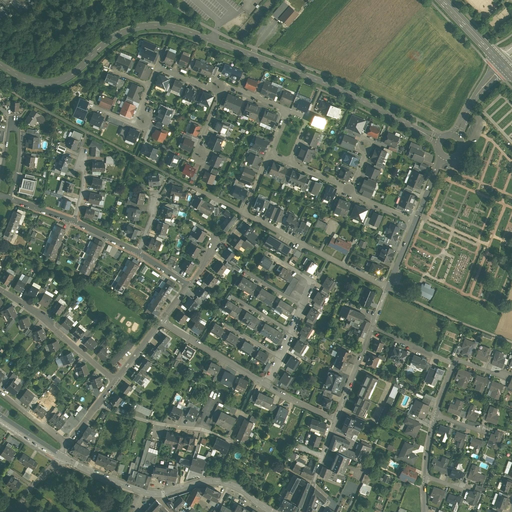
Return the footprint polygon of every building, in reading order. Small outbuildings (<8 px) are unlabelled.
[(23,8),(14,0),(1,0),(4,3),(7,5),(10,2),(20,11),(23,8)] [(14,0),(23,8),(26,5),(20,0),(14,0)] [(284,1),(272,15),(279,22),(281,20),(279,19),(290,7),(284,1)] [(290,7),(279,19),(281,20),(287,26),(298,14),(290,7)] [(155,46),(144,41),(141,47),(145,49),(142,56),(145,57),(152,60),(153,60),(156,53),(152,52),(155,46)] [(166,57),(164,61),(171,64),(175,54),(168,51),(166,57)] [(189,58),(182,55),(180,59),(178,63),(185,66),(189,58)] [(130,61),(119,56),(115,66),(117,67),(117,68),(123,70),(126,71),(127,68),(130,61)] [(204,64),(196,61),(193,69),(201,73),(204,64)] [(147,65),(139,62),(137,66),(141,67),(139,72),(138,76),(145,79),(147,79),(150,71),(150,69),(146,68),(147,65)] [(213,68),(204,64),(201,73),(209,76),(213,68)] [(233,68),(225,65),(222,73),(230,76),(233,68)] [(242,71),(233,68),(230,76),(238,80),(242,71)] [(119,78),(107,73),(104,81),(108,82),(108,83),(112,85),(112,84),(116,86),(119,78)] [(169,79),(160,76),(156,84),(165,88),(165,87),(169,79)] [(124,81),(119,78),(116,86),(115,87),(121,89),(124,81)] [(257,82),(248,79),(245,87),(254,90),(255,87),(257,82)] [(182,84),(175,80),(173,84),(171,89),(172,89),(179,92),(182,84)] [(271,85),(264,83),(261,89),(260,93),(266,96),(271,85)] [(132,84),(128,95),(134,98),(138,100),(139,97),(142,91),(141,91),(142,88),(132,84)] [(271,85),(266,96),(273,98),(274,95),(277,88),(271,85)] [(189,90),(187,89),(186,89),(183,98),(185,99),(189,101),(192,102),(196,92),(193,91),(194,90),(190,88),(189,90)] [(284,91),(281,98),(279,101),(289,105),(293,95),(284,91)] [(213,96),(203,92),(203,94),(199,102),(199,104),(204,106),(205,104),(209,105),(213,96)] [(226,99),(223,106),(230,108),(235,97),(228,94),(226,99)] [(113,101),(103,97),(103,96),(99,105),(109,109),(111,104),(113,101)] [(235,97),(230,108),(233,109),(237,111),(239,107),(242,100),(235,97)] [(88,102),(80,99),(78,105),(79,105),(86,108),(88,102)] [(298,104),(297,108),(306,112),(310,103),(300,99),(298,104)] [(19,102),(11,102),(10,105),(11,105),(11,111),(18,112),(19,102)] [(132,105),(125,102),(120,113),(130,118),(131,115),(132,115),(134,109),(135,106),(132,105)] [(256,107),(251,105),(251,104),(249,103),(248,103),(245,111),(243,115),(255,119),(255,120),(257,116),(260,108),(259,107),(257,107),(256,107)] [(340,109),(325,103),(322,110),(321,112),(336,118),(340,109)] [(86,108),(79,105),(77,111),(75,110),(73,115),(79,118),(79,117),(84,119),(87,110),(86,109),(86,108)] [(173,111),(162,106),(161,107),(160,109),(159,113),(170,117),(173,111)] [(40,115),(33,110),(25,121),(30,124),(33,126),(36,120),(42,123),(44,119),(39,116),(40,115)] [(268,111),(266,110),(265,111),(262,118),(260,122),(261,122),(272,127),(274,123),(277,116),(277,115),(275,114),(274,114),(268,112),(268,111)] [(97,115),(94,113),(91,119),(90,119),(89,122),(89,123),(92,124),(93,124),(99,126),(102,120),(103,117),(100,116),(99,116),(97,115)] [(170,117),(159,113),(158,116),(157,116),(156,118),(156,119),(168,124),(170,117)] [(326,120),(314,115),(311,123),(315,125),(323,128),(326,120)] [(365,121),(352,115),(347,128),(353,131),(355,131),(356,129),(361,131),(365,121)] [(221,123),(216,121),(213,128),(226,134),(229,126),(221,123)] [(192,123),(188,132),(193,134),(196,136),(198,133),(200,130),(199,129),(200,127),(194,124),(192,123)] [(379,130),(370,126),(368,132),(367,134),(376,138),(379,130)] [(129,131),(122,128),(119,134),(122,136),(123,138),(135,142),(135,141),(137,141),(137,139),(137,137),(139,132),(135,130),(135,131),(130,129),(129,131)] [(315,132),(309,129),(307,135),(318,139),(320,134),(315,132)] [(165,134),(156,130),(155,133),(153,133),(154,135),(153,138),(162,142),(163,139),(165,138),(164,136),(165,134)] [(399,137),(388,133),(384,143),(395,147),(396,144),(397,144),(398,144),(399,142),(398,141),(397,141),(399,137)] [(318,139),(307,135),(304,140),(310,143),(315,145),(318,139)] [(346,136),(344,135),(340,145),(352,149),(356,140),(354,139),(346,136)] [(38,137),(33,136),(33,137),(29,136),(28,142),(26,142),(26,147),(35,148),(36,144),(37,144),(38,137)] [(215,137),(212,136),(211,139),(210,139),(208,142),(209,142),(208,146),(217,150),(218,146),(220,145),(222,140),(215,137)] [(70,137),(66,147),(74,150),(78,141),(70,137)] [(190,141),(185,138),(185,139),(183,144),(185,145),(183,149),(190,151),(192,147),(193,147),(192,145),(194,142),(190,141)] [(261,140),(256,138),(254,143),(253,147),(257,149),(263,151),(264,147),(265,148),(267,142),(261,140)] [(102,146),(92,140),(89,145),(92,147),(92,152),(91,156),(94,156),(94,157),(98,157),(98,149),(100,149),(102,146)] [(313,151),(302,146),(300,152),(311,156),(313,151)] [(157,150),(150,147),(149,148),(147,148),(144,154),(151,157),(152,158),(153,159),(155,158),(156,155),(155,154),(157,150)] [(383,150),(376,148),(375,150),(374,150),(374,152),(375,155),(384,158),(386,152),(383,150)] [(418,150),(411,148),(409,152),(411,152),(409,157),(421,162),(423,157),(422,156),(423,153),(418,150)] [(311,156),(300,152),(297,157),(309,162),(311,156)] [(174,155),(169,153),(165,162),(170,164),(169,164),(175,166),(176,163),(178,162),(178,161),(178,159),(179,157),(174,155)] [(64,155),(62,154),(59,161),(68,165),(69,162),(70,163),(71,158),(64,155)] [(250,154),(249,156),(248,157),(248,159),(247,162),(256,165),(258,163),(259,162),(258,160),(260,157),(255,156),(250,154)] [(355,157),(346,154),(346,155),(344,156),(345,160),(345,162),(353,165),(354,163),(355,162),(356,162),(358,159),(355,157)] [(31,156),(26,155),(25,165),(33,166),(35,157),(31,156)] [(218,157),(213,155),(211,160),(210,160),(209,162),(210,164),(213,165),(213,166),(215,167),(217,166),(217,167),(221,159),(221,158),(218,157)] [(384,158),(375,155),(373,156),(372,156),(371,157),(372,158),(371,160),(377,163),(381,165),(381,164),(384,158)] [(68,165),(59,161),(56,168),(62,171),(66,172),(67,168),(67,167),(68,165)] [(104,163),(93,163),(93,162),(92,162),(92,171),(103,171),(103,172),(104,172),(104,163)] [(271,167),(269,173),(276,176),(280,166),(273,163),(271,167)] [(428,166),(421,163),(419,169),(426,172),(428,166)] [(195,169),(186,165),(183,172),(192,176),(193,173),(195,169)] [(286,168),(280,166),(276,176),(282,178),(284,175),(286,168)] [(373,168),(368,166),(366,170),(367,170),(365,174),(377,179),(380,171),(373,168)] [(349,170),(342,167),(340,172),(338,172),(338,175),(338,176),(338,177),(347,180),(351,171),(349,170)] [(219,171),(212,168),(210,174),(215,176),(216,177),(219,171)] [(249,170),(245,168),(242,174),(252,178),(255,172),(249,170)] [(300,174),(293,171),(290,177),(288,182),(295,185),(300,174)] [(418,173),(413,171),(410,177),(421,182),(422,179),(423,178),(424,176),(424,175),(418,173)] [(210,174),(209,173),(205,175),(204,175),(203,176),(204,177),(203,180),(210,183),(211,182),(212,181),(215,176),(210,174)] [(252,178),(242,174),(239,181),(244,183),(250,185),(252,178)] [(300,174),(295,185),(302,188),(304,183),(306,177),(300,174)] [(158,175),(148,176),(149,185),(159,185),(159,181),(159,180),(158,175)] [(421,182),(410,177),(407,184),(408,184),(414,186),(418,188),(419,188),(420,186),(420,185),(421,182)] [(33,195),(37,181),(34,180),(25,178),(23,178),(22,185),(20,184),(19,192),(33,195)] [(100,180),(93,178),(92,183),(91,187),(100,189),(102,180),(100,180)] [(375,185),(367,181),(364,180),(362,186),(373,190),(375,185)] [(74,184),(66,181),(63,190),(71,193),(74,184)] [(319,184),(315,182),(312,188),(311,193),(317,195),(319,191),(322,183),(319,182),(319,184)] [(182,188),(172,186),(170,195),(169,199),(174,200),(175,195),(179,196),(179,198),(181,199),(182,193),(181,193),(182,188)] [(242,188),(237,186),(233,196),(243,200),(247,190),(242,188)] [(328,186),(327,187),(326,188),(325,190),(326,191),(323,198),(330,201),(332,196),(333,196),(336,189),(328,186)] [(373,190),(362,186),(360,191),(362,192),(371,196),(373,190)] [(145,193),(134,190),(132,201),(131,201),(136,202),(140,203),(141,200),(143,200),(145,193)] [(410,194),(404,192),(401,198),(412,203),(414,200),(416,197),(410,194)] [(99,195),(90,193),(89,197),(90,198),(89,202),(93,203),(99,204),(100,200),(101,200),(101,196),(102,196),(99,195)] [(333,196),(332,196),(330,201),(328,205),(333,207),(333,205),(336,199),(337,197),(333,196)] [(197,197),(197,198),(196,200),(193,207),(199,210),(203,201),(204,201),(203,200),(202,199),(202,198),(201,197),(200,197),(199,198),(199,197),(198,197),(197,197)] [(71,201),(62,198),(62,199),(61,198),(59,206),(69,209),(71,201)] [(264,200),(257,198),(253,208),(256,209),(258,210),(259,209),(260,208),(261,209),(262,206),(265,201),(264,200)] [(412,203),(401,198),(399,204),(399,205),(404,207),(410,209),(412,206),(411,205),(412,203)] [(349,203),(339,199),(339,200),(336,206),(334,211),(344,215),(347,209),(349,203)] [(199,210),(209,216),(213,207),(204,201),(203,201),(199,210)] [(177,210),(173,210),(174,207),(171,207),(165,205),(164,207),(163,206),(160,216),(165,217),(169,218),(171,214),(176,215),(177,211),(177,210)] [(355,205),(351,217),(362,221),(364,215),(365,214),(367,209),(363,207),(362,208),(355,205)] [(267,216),(273,219),(277,208),(271,206),(270,209),(267,216)] [(91,209),(87,208),(84,216),(92,219),(95,211),(91,209)] [(135,208),(132,208),(131,208),(130,213),(129,212),(127,217),(138,220),(140,210),(135,208)] [(277,208),(273,219),(279,221),(282,214),(283,211),(277,208)] [(236,218),(226,210),(223,214),(227,217),(220,227),(226,232),(236,218)] [(381,216),(374,213),(372,219),(370,223),(377,226),(381,216)] [(284,224),(287,226),(286,227),(291,229),(295,222),(297,218),(292,216),(292,217),(289,216),(287,218),(284,224)] [(164,223),(158,221),(155,232),(159,233),(160,231),(165,233),(167,228),(168,225),(168,224),(164,223)] [(300,225),(297,223),(293,231),(298,233),(298,231),(300,232),(300,233),(304,235),(308,226),(306,225),(306,224),(302,221),(300,225)] [(326,225),(318,221),(314,228),(317,230),(322,232),(326,225)] [(245,223),(240,231),(247,237),(251,232),(253,229),(245,223)] [(388,230),(398,234),(398,233),(397,233),(399,228),(391,224),(388,230)] [(62,228),(57,226),(55,232),(63,235),(65,229),(62,228)] [(133,228),(130,227),(128,232),(127,236),(135,239),(137,234),(139,235),(141,231),(133,228)] [(193,236),(192,236),(196,238),(196,239),(199,241),(201,242),(204,238),(202,237),(205,232),(203,230),(198,227),(198,228),(193,236)] [(14,232),(6,229),(4,234),(9,236),(12,237),(14,232)] [(398,234),(388,230),(386,236),(389,238),(395,240),(398,234)] [(63,235),(55,232),(53,237),(61,241),(63,235)] [(251,232),(247,237),(248,237),(249,237),(253,240),(257,236),(251,232)] [(282,242),(283,240),(270,232),(263,242),(271,247),(272,245),(278,248),(282,242)] [(196,238),(192,236),(193,236),(190,235),(188,238),(192,241),(197,244),(199,241),(196,239),(196,238)] [(244,242),(236,236),(230,244),(238,249),(241,245),(244,242)] [(61,241),(53,237),(50,243),(58,246),(61,241)] [(253,240),(249,237),(248,237),(247,240),(254,245),(256,242),(253,240)] [(336,240),(332,237),(328,246),(332,248),(333,247),(346,254),(351,245),(345,242),(337,238),(336,240)] [(395,240),(389,238),(387,243),(395,246),(397,241),(395,240)] [(161,243),(151,239),(148,247),(158,251),(161,243)] [(254,245),(247,240),(245,242),(244,243),(247,245),(251,248),(254,245)] [(94,242),(91,248),(99,251),(102,246),(101,246),(94,242)] [(291,248),(282,242),(278,248),(277,250),(286,256),(291,248)] [(58,246),(50,243),(48,249),(56,252),(58,246)] [(196,246),(192,244),(186,253),(195,258),(200,249),(196,246)] [(386,246),(383,245),(383,246),(381,252),(391,256),(392,253),(393,250),(386,246)] [(99,251),(91,248),(88,254),(96,257),(99,251)] [(56,252),(48,249),(45,255),(53,258),(56,252)] [(228,249),(225,252),(224,252),(221,255),(228,260),(229,262),(230,260),(235,254),(228,249)] [(302,253),(297,249),(294,254),(293,255),(299,258),(302,253)] [(391,256),(381,252),(378,258),(381,259),(388,262),(389,259),(390,259),(391,256)] [(96,257),(88,254),(86,259),(94,263),(96,257)] [(272,261),(263,256),(259,264),(267,269),(270,264),(272,261)] [(94,263),(86,259),(83,265),(91,269),(94,263)] [(194,265),(185,260),(180,268),(189,273),(194,265)] [(318,265),(310,260),(304,269),(309,272),(312,274),(318,265)] [(132,261),(131,261),(128,266),(135,271),(138,265),(132,261)] [(224,265),(219,261),(213,269),(221,275),(223,271),(227,267),(224,265)] [(382,267),(372,263),(368,273),(378,276),(382,267)] [(91,269),(83,265),(81,271),(88,274),(91,269)] [(135,271),(128,266),(124,272),(132,276),(135,271)] [(291,273),(282,267),(281,270),(278,275),(286,281),(289,276),(291,273)] [(14,276),(6,272),(1,281),(7,285),(11,279),(12,280),(14,276)] [(132,276),(124,272),(121,277),(129,281),(132,276)] [(210,273),(204,281),(212,287),(218,279),(210,273)] [(26,276),(22,282),(19,280),(14,288),(16,290),(17,289),(21,292),(26,283),(26,282),(29,278),(26,276)] [(129,281),(121,277),(118,282),(125,287),(129,281)] [(249,281),(243,277),(240,281),(237,286),(238,286),(238,285),(245,289),(249,281)] [(299,280),(293,277),(293,278),(290,283),(284,293),(289,296),(299,280)] [(335,282),(327,277),(322,285),(325,287),(330,290),(335,282)] [(212,287),(204,281),(202,284),(211,291),(213,288),(212,287)] [(256,285),(249,281),(245,289),(251,293),(254,289),(256,285)] [(125,287),(118,282),(115,288),(116,289),(121,291),(122,292),(125,287)] [(166,283),(162,288),(169,293),(173,287),(166,283)] [(422,285),(418,293),(429,298),(433,290),(429,289),(424,286),(422,285)] [(38,291),(31,287),(29,291),(26,296),(29,297),(30,296),(34,298),(37,293),(38,291)] [(208,292),(201,287),(198,290),(195,293),(198,296),(203,299),(208,292)] [(169,293),(162,288),(159,293),(166,298),(169,293)] [(268,292),(261,288),(258,292),(256,296),(263,300),(268,292)] [(365,289),(359,302),(369,306),(374,293),(365,289)] [(320,292),(318,291),(313,300),(316,302),(321,305),(326,296),(320,292)] [(275,296),(268,292),(263,300),(270,304),(270,305),(272,301),(275,296)] [(166,298),(159,293),(155,298),(163,303),(166,298)] [(44,295),(44,294),(42,297),(39,303),(47,307),(51,299),(44,295)] [(203,299),(198,296),(196,298),(201,302),(203,304),(205,301),(203,299)] [(163,303),(155,298),(152,304),(159,308),(163,303)] [(194,301),(190,298),(184,305),(192,311),(197,304),(198,304),(194,301)] [(287,304),(280,300),(277,304),(275,308),(282,312),(287,304)] [(234,305),(227,301),(225,305),(223,309),(229,313),(234,305)] [(57,302),(52,310),(59,315),(63,310),(65,307),(58,302),(57,302)] [(159,308),(152,304),(149,309),(156,314),(159,308)] [(293,308),(287,304),(282,312),(288,316),(289,316),(290,314),(293,308)] [(241,309),(234,305),(229,313),(236,317),(239,313),(241,309)] [(8,308),(3,311),(8,320),(17,315),(12,306),(8,308)] [(365,315),(343,306),(339,315),(360,323),(362,319),(363,319),(365,315)] [(70,307),(62,316),(65,318),(72,309),(70,307)] [(312,308),(306,316),(309,318),(314,321),(319,312),(317,311),(312,308)] [(188,316),(181,311),(175,318),(182,324),(188,316)] [(253,316),(246,312),(244,316),(241,320),(242,320),(248,324),(253,316)] [(260,320),(253,316),(248,324),(254,328),(255,328),(257,324),(260,320)] [(27,317),(18,321),(21,328),(30,325),(27,317)] [(73,323),(67,318),(61,324),(68,330),(73,323)] [(363,319),(362,319),(360,323),(358,328),(366,331),(370,322),(363,319)] [(200,323),(196,321),(194,324),(191,328),(199,334),(204,326),(200,323)] [(224,329),(215,323),(210,331),(219,336),(222,332),(224,329)] [(271,327),(265,323),(262,327),(260,331),(260,332),(267,335),(271,327)] [(313,328),(305,324),(300,333),(303,334),(307,337),(313,328)] [(85,332),(78,327),(72,334),(79,339),(80,338),(82,338),(84,335),(83,334),(85,332)] [(278,332),(271,327),(267,335),(273,339),(274,340),(278,332)] [(36,331),(32,332),(33,333),(36,341),(46,338),(42,328),(36,331)] [(366,331),(358,328),(356,334),(363,338),(366,331)] [(238,337),(230,332),(225,340),(234,345),(237,341),(238,337)] [(278,332),(274,340),(273,339),(272,341),(276,343),(280,337),(282,334),(278,332)] [(163,334),(157,341),(161,343),(163,346),(164,345),(166,342),(167,342),(170,339),(163,334)] [(89,338),(87,340),(84,344),(92,350),(95,346),(96,344),(89,338)] [(126,344),(114,357),(110,361),(114,365),(131,348),(134,344),(129,339),(125,343),(126,344)] [(57,340),(49,344),(52,352),(60,348),(57,340)] [(299,340),(298,340),(293,349),(296,350),(301,353),(306,345),(304,343),(299,340)] [(474,343),(465,340),(463,345),(465,345),(462,354),(469,357),(473,349),(475,343),(474,343)] [(253,346),(244,341),(240,349),(248,354),(251,349),(253,347),(253,346)] [(380,343),(376,341),(372,349),(379,352),(380,349),(382,344),(383,343),(380,343)] [(157,348),(154,346),(148,353),(155,358),(158,354),(160,351),(161,351),(157,348)] [(164,350),(159,346),(157,348),(161,351),(160,351),(161,352),(167,356),(169,354),(164,350)] [(194,351),(187,347),(183,353),(183,354),(188,357),(190,358),(194,351)] [(399,349),(394,347),(393,349),(391,349),(390,351),(391,352),(390,354),(392,355),(390,359),(392,359),(393,362),(397,363),(399,362),(402,363),(403,361),(406,352),(402,351),(401,352),(398,351),(399,349)] [(485,347),(482,352),(478,351),(476,357),(484,360),(484,361),(486,362),(488,356),(490,349),(485,347)] [(103,348),(102,349),(97,355),(104,361),(110,354),(103,348)] [(345,351),(339,348),(335,357),(339,359),(347,362),(349,358),(349,359),(351,358),(351,357),(351,355),(350,355),(350,354),(345,352),(345,351)] [(268,355),(259,350),(257,353),(254,358),(263,363),(266,358),(268,355)] [(494,358),(491,364),(493,364),(502,367),(504,361),(500,359),(503,353),(496,351),(494,358)] [(71,353),(61,357),(64,365),(74,360),(71,353)] [(370,355),(366,363),(370,365),(371,366),(372,367),(374,366),(375,367),(377,363),(378,358),(377,358),(370,355)] [(299,361),(292,356),(286,365),(289,367),(294,369),(299,361)] [(421,359),(413,356),(412,358),(411,361),(415,363),(415,365),(415,367),(417,368),(419,367),(423,368),(425,363),(426,359),(421,357),(421,359)] [(144,358),(139,365),(142,368),(145,370),(148,366),(149,367),(151,363),(144,358)] [(336,366),(340,368),(345,370),(348,363),(347,362),(339,359),(336,366)] [(208,367),(207,371),(215,375),(216,375),(220,367),(211,362),(208,367)] [(77,367),(77,368),(78,372),(78,373),(80,372),(81,377),(89,374),(88,369),(87,370),(86,365),(81,366),(77,367)] [(430,368),(429,371),(426,378),(429,380),(428,383),(434,386),(437,378),(440,380),(444,371),(437,368),(436,370),(430,368)] [(470,374),(459,369),(456,376),(461,378),(458,385),(465,388),(468,379),(470,374)] [(135,370),(130,378),(136,383),(136,382),(139,378),(138,377),(141,374),(138,373),(135,370)] [(221,377),(220,381),(224,383),(224,382),(230,385),(232,381),(234,376),(224,371),(221,377)] [(342,376),(328,371),(327,374),(328,375),(325,383),(324,383),(322,386),(336,391),(337,387),(338,387),(340,381),(342,376)] [(13,372),(8,378),(12,381),(13,379),(13,380),(14,378),(17,375),(13,372)] [(87,380),(90,381),(90,380),(98,377),(94,372),(87,380)] [(293,377),(285,372),(279,381),(283,383),(287,386),(293,377)] [(141,374),(138,377),(139,378),(136,382),(141,387),(144,382),(142,381),(145,378),(144,377),(141,374)] [(366,374),(357,395),(358,395),(368,400),(378,379),(366,374)] [(485,379),(476,376),(474,383),(478,384),(476,390),(482,392),(484,385),(487,379),(485,379)] [(98,377),(90,380),(90,381),(93,388),(102,385),(99,377),(98,377)] [(22,385),(14,378),(13,380),(19,384),(18,386),(20,388),(22,385)] [(237,383),(235,388),(236,388),(243,392),(248,382),(240,378),(237,383)] [(13,380),(13,379),(12,381),(9,385),(6,388),(14,395),(19,389),(20,388),(18,386),(19,384),(13,380)] [(501,386),(492,382),(490,389),(494,390),(491,396),(497,399),(500,391),(503,385),(501,385),(501,386)] [(126,383),(120,390),(126,394),(129,390),(130,391),(133,388),(126,383)] [(398,388),(393,386),(389,396),(393,399),(398,388)] [(36,397),(27,390),(26,392),(32,397),(34,399),(36,397)] [(333,394),(324,391),(322,397),(324,397),(331,400),(333,394)] [(26,392),(19,399),(26,405),(27,404),(32,397),(26,392)] [(257,397),(255,402),(262,405),(266,396),(259,393),(257,397)] [(117,395),(111,402),(117,407),(120,404),(119,403),(122,398),(117,395)] [(368,400),(358,395),(351,411),(363,417),(370,401),(368,400)] [(273,400),(266,396),(262,405),(269,408),(270,408),(271,404),(273,400)] [(389,396),(388,396),(384,407),(389,409),(394,399),(393,399),(389,396)] [(34,399),(29,405),(31,407),(38,399),(36,397),(34,399)] [(331,400),(324,397),(323,401),(322,405),(329,408),(332,400),(331,400)] [(431,400),(424,397),(421,403),(428,406),(431,400)] [(457,400),(454,406),(450,404),(448,411),(458,415),(460,410),(463,402),(457,400)] [(194,404),(189,402),(185,410),(188,412),(191,407),(192,408),(194,404)] [(421,403),(420,402),(419,404),(416,402),(414,406),(415,407),(412,413),(417,415),(424,418),(426,413),(425,413),(429,406),(421,403)] [(43,407),(38,403),(33,410),(41,417),(47,410),(47,409),(44,406),(43,407)] [(151,411),(138,404),(135,409),(149,416),(151,411)] [(271,404),(270,408),(269,408),(268,410),(274,412),(277,406),(271,404)] [(208,417),(205,422),(213,426),(222,408),(217,405),(211,418),(208,417)] [(475,407),(471,405),(468,413),(466,418),(475,421),(477,415),(473,413),(475,407)] [(497,409),(490,406),(487,414),(485,420),(487,421),(487,420),(496,423),(499,417),(494,415),(497,409)] [(182,410),(174,407),(173,407),(172,408),(171,410),(172,411),(170,415),(170,416),(172,417),(173,417),(178,419),(180,415),(182,410)] [(192,408),(191,407),(188,412),(186,417),(194,421),(198,411),(192,408)] [(288,411),(279,407),(275,416),(273,422),(280,425),(282,425),(283,422),(286,415),(288,411)] [(384,407),(377,423),(382,425),(389,409),(384,407)] [(235,419),(221,412),(216,422),(230,429),(235,419)] [(54,413),(53,415),(48,420),(54,424),(59,418),(54,413)] [(75,418),(71,415),(67,420),(65,422),(60,429),(64,432),(70,432),(74,426),(75,427),(79,422),(75,418)] [(355,419),(346,416),(343,424),(344,424),(351,427),(355,419)] [(407,418),(406,417),(404,422),(408,424),(405,432),(415,436),(421,424),(414,421),(407,418)] [(59,418),(54,424),(60,429),(65,422),(59,418)] [(249,421),(244,419),(242,425),(250,429),(253,423),(249,421)] [(357,420),(355,419),(351,427),(360,431),(363,423),(357,420)] [(315,429),(317,421),(313,420),(312,423),(311,422),(309,427),(315,429)] [(326,424),(317,421),(315,429),(320,430),(323,432),(326,424)] [(351,427),(344,424),(341,431),(344,432),(344,433),(347,434),(347,433),(349,434),(349,435),(353,436),(354,434),(357,436),(360,431),(351,427)] [(250,429),(242,425),(239,432),(248,435),(250,429)] [(449,429),(440,425),(437,432),(442,433),(439,440),(444,441),(447,434),(449,429)] [(88,426),(84,432),(89,435),(93,430),(88,426)] [(84,432),(83,434),(81,433),(79,436),(80,437),(79,440),(83,442),(84,441),(87,444),(96,432),(93,430),(89,435),(84,432)] [(465,435),(456,431),(454,438),(458,440),(456,446),(460,448),(463,440),(465,435)] [(175,434),(167,432),(165,437),(164,443),(172,445),(175,434)] [(248,435),(239,432),(236,438),(241,440),(245,442),(248,435)] [(313,435),(312,434),(308,444),(310,444),(318,447),(321,437),(313,435)] [(502,436),(495,434),(495,436),(491,434),(488,442),(492,444),(490,447),(497,449),(502,436)] [(343,439),(334,435),(329,448),(334,450),(336,445),(337,442),(341,443),(343,439)] [(193,438),(190,437),(187,447),(192,449),(193,445),(195,438),(193,437),(193,438)] [(225,442),(217,438),(213,447),(221,451),(225,442)] [(481,441),(472,438),(470,444),(475,446),(472,452),(477,454),(479,446),(481,441)] [(341,443),(338,452),(343,454),(346,450),(349,442),(343,439),(341,443)] [(138,471),(136,475),(140,477),(142,471),(147,452),(150,441),(147,440),(140,462),(138,471)] [(84,447),(76,443),(72,449),(73,452),(85,459),(89,450),(84,447)] [(412,446),(405,443),(398,457),(413,464),(416,456),(410,453),(413,446),(412,446)] [(361,444),(356,455),(361,458),(366,447),(361,444)] [(2,452),(1,455),(10,461),(15,452),(10,448),(6,446),(5,447),(2,452)] [(300,455),(289,451),(287,456),(297,461),(300,455)] [(147,452),(142,471),(142,472),(147,474),(149,468),(150,464),(154,465),(157,455),(147,452)] [(349,457),(337,452),(334,459),(346,464),(349,457)] [(37,462),(23,453),(19,460),(25,464),(25,465),(27,467),(28,465),(33,469),(37,462)] [(110,457),(99,453),(95,462),(106,467),(110,457)] [(184,458),(177,456),(176,460),(177,460),(181,461),(180,464),(189,467),(191,462),(184,459),(184,458)] [(117,460),(110,457),(106,467),(113,470),(117,460)] [(440,463),(436,462),(433,468),(444,472),(446,467),(449,460),(442,457),(440,463)] [(197,460),(193,458),(189,468),(201,472),(205,461),(197,458),(197,460)] [(346,464),(334,459),(330,469),(336,471),(339,473),(342,474),(346,464)] [(310,471),(304,468),(305,465),(300,462),(298,465),(294,472),(300,475),(311,480),(314,472),(311,470),(311,471),(310,471)] [(366,465),(358,462),(356,467),(364,471),(366,465)] [(461,465),(455,462),(452,470),(450,475),(454,476),(460,479),(463,473),(459,471),(461,465)] [(479,467),(472,465),(469,473),(468,478),(478,482),(481,475),(476,474),(479,467)] [(168,468),(154,466),(153,469),(152,472),(151,475),(157,476),(157,478),(162,479),(163,477),(166,478),(168,468)] [(330,469),(323,467),(320,476),(327,478),(328,475),(330,471),(330,469)] [(172,468),(168,468),(166,478),(166,480),(175,481),(177,469),(172,468)] [(414,472),(408,469),(406,473),(403,471),(401,472),(400,475),(401,476),(407,479),(412,482),(414,481),(417,474),(416,472),(414,472)] [(130,476),(129,475),(127,482),(134,484),(136,475),(138,471),(134,470),(132,475),(132,476),(130,476)] [(31,475),(26,471),(22,476),(28,480),(31,475)] [(147,474),(142,472),(142,471),(140,477),(136,475),(134,484),(146,488),(148,483),(149,483),(149,482),(150,478),(146,477),(147,474)] [(300,478),(293,474),(286,489),(290,491),(293,492),(298,482),(300,478)] [(370,476),(365,474),(361,482),(367,485),(370,476)] [(388,483),(390,477),(384,475),(382,481),(388,483)] [(21,483),(11,477),(7,483),(13,488),(16,491),(21,483)] [(507,480),(504,479),(500,489),(508,492),(511,484),(506,482),(507,480)] [(304,485),(301,493),(306,495),(305,495),(307,491),(307,492),(307,491),(309,484),(310,484),(310,483),(306,481),(304,485)] [(210,488),(207,486),(205,489),(203,495),(211,499),(217,502),(217,501),(221,493),(218,491),(210,488)] [(195,488),(192,491),(190,494),(189,493),(187,497),(186,500),(185,501),(188,503),(193,508),(194,508),(201,496),(198,495),(199,493),(201,488),(196,488),(195,488)] [(444,492),(433,488),(431,494),(435,496),(433,502),(439,505),(442,497),(444,492)] [(327,498),(315,489),(314,489),(309,505),(312,508),(315,501),(322,505),(327,498)] [(474,491),(473,493),(469,492),(467,499),(470,501),(469,504),(475,506),(480,493),(474,491)] [(301,493),(296,505),(301,507),(302,503),(303,503),(303,502),(305,496),(306,495),(301,493)] [(460,498),(451,495),(449,501),(453,503),(451,509),(456,511),(459,503),(460,498)] [(501,496),(498,495),(496,500),(507,504),(509,499),(507,498),(501,496)] [(299,508),(283,498),(283,499),(279,507),(278,507),(279,508),(283,510),(285,511),(296,511),(298,508),(299,508)] [(211,499),(206,507),(212,510),(217,502),(211,499)] [(156,500),(144,511),(155,511),(159,509),(162,506),(156,500)] [(169,501),(167,502),(171,508),(174,511),(175,511),(180,507),(182,505),(178,500),(175,502),(173,504),(171,500),(169,501)] [(507,504),(496,500),(494,505),(503,509),(505,509),(507,504)]
